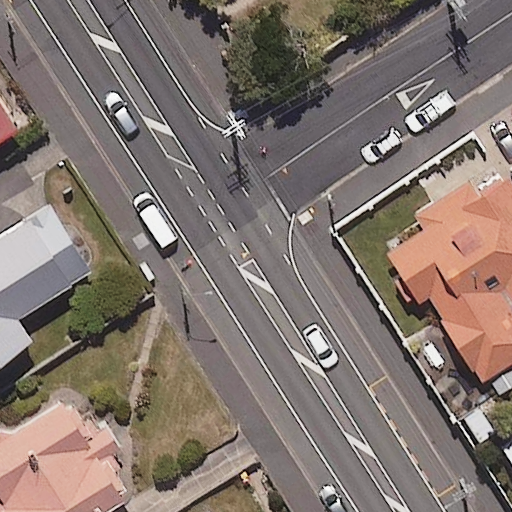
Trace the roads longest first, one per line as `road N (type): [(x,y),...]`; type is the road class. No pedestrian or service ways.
road 1 (residential): [(214,211),(511,10)]
road 2 (tertiary): [(214,211),(405,511)]
road 3 (tertiary): [(79,0),(214,211)]
